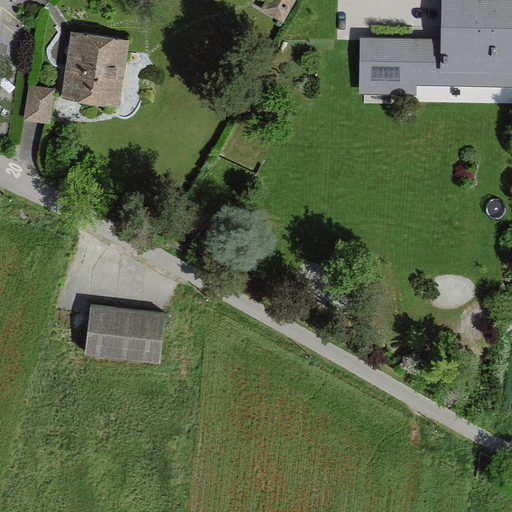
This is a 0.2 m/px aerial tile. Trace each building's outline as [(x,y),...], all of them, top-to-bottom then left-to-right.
[(288,17),(295,0),(272,0),(269,9),(288,17)] [(511,0),(446,0),(446,41),(365,40),(365,91),(414,92),(414,83),(511,84),(511,0)] [(129,38),(73,29),(63,95),(119,104),(129,38)] [(32,81),(30,116),(54,118),(57,82),(32,81)] [(170,314),(89,305),(83,357),(164,366),(170,314)]
